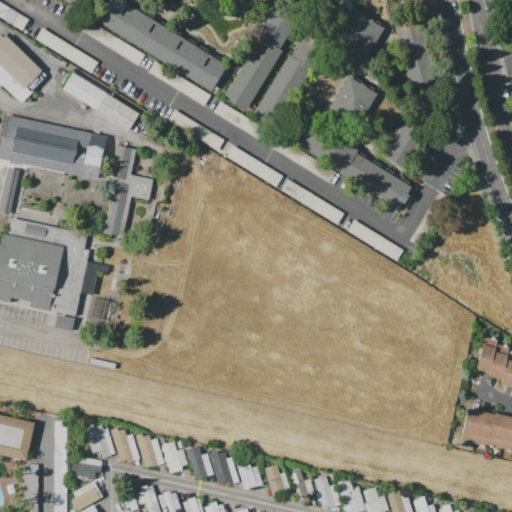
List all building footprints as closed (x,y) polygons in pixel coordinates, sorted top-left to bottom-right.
[(90,0),(84,11),(66,0),(90,0)] [(211,91),(96,20),(108,0),(121,0),(227,65),(211,91)] [(22,31),(0,17),(0,1),(29,19),(22,31)] [(245,111),(222,97),(255,44),(252,43),(274,7),(295,20),(279,47),(283,50),(245,111)] [(356,10),(384,27),(363,62),(334,45),(356,10)] [(419,18),(433,81),(409,86),(395,24),(419,18)] [(138,66),(83,32),(89,21),(145,55),(138,66)] [(97,62),(90,73),(35,39),(42,28),(97,62)] [(48,76),(21,104),(2,85),(1,87),(0,85),(0,34),(2,36),(5,34),(48,76)] [(256,107),(288,54),(291,56),(303,37),(320,48),(306,71),(309,73),(279,121),(256,107)] [(203,105),(148,71),(154,61),(210,94),(203,105)] [(72,72),(139,114),(129,130),(62,89),(72,72)] [(348,77),(377,94),(358,124),(330,106),(348,77)] [(212,112),(219,101),(268,130),(261,141),(212,112)] [(174,110),(229,143),(222,155),(167,121),(174,110)] [(382,157),(407,112),(430,124),(405,169),(382,157)] [(0,154),(8,115),(107,136),(98,180),(0,159),(0,154)] [(340,170),(292,140),(305,118),(354,148),(340,170)] [(119,146),(136,150),(131,174),(153,179),(149,201),(132,197),(124,237),(103,232),(114,182),(117,183),(118,179),(112,177),(119,146)] [(233,146),(282,176),(275,187),(226,157),(233,146)] [(363,157),(412,188),(402,204),(401,203),(397,209),(349,179),(363,157)] [(0,203),(8,167),(19,170),(9,215),(0,213),(0,203)] [(287,179),(343,213),(336,225),(280,191),(287,179)] [(11,218),(87,234),(84,248),(89,250),(75,317),(0,300),(0,246),(3,233),(8,234),(11,218)] [(354,220),(402,250),(395,262),(346,232),(354,220)] [(57,315),(74,318),(72,332),(54,328),(57,315)] [(475,369),(484,336),(498,340),(496,344),(509,348),(508,352),(511,352),(511,386),(499,384),(501,379),(488,376),(489,372),(475,369)] [(468,409),(493,414),(493,413),(511,416),(511,450),(490,446),(490,448),(461,441),(468,409)] [(0,415),(34,423),(25,461),(0,455),(0,415)] [(66,421),(65,511),(53,511),(54,421),(66,421)] [(101,424),(103,430),(107,428),(114,453),(110,454),(110,456),(103,458),(101,450),(92,453),(84,427),(93,424),(94,427),(101,424)] [(111,429),(117,428),(118,431),(124,429),(126,436),(132,435),(139,460),(121,465),(111,429)] [(135,436),(142,434),(143,436),(148,435),(150,440),(156,439),(163,463),(145,469),(135,436)] [(161,445),(174,442),(176,450),(183,448),(187,464),(181,466),(181,467),(175,469),(176,471),(169,473),(161,445)] [(185,450),(198,446),(201,455),(207,454),(213,474),(194,480),(185,450)] [(211,455),(224,452),(226,459),(231,457),(237,476),(231,478),(232,480),(220,484),(211,455)] [(102,460),(100,473),(95,472),(94,478),(70,474),(72,462),(78,462),(78,457),(102,460)] [(236,462),(247,458),(250,467),(257,465),(263,485),(245,491),(236,462)] [(264,467),(276,463),(279,474),(284,472),(290,492),(273,497),(264,467)] [(299,468),(303,481),(309,479),(313,491),(307,493),(310,502),(304,504),(300,491),(295,492),(289,471),(299,468)] [(313,479),(325,475),(329,486),(334,485),(340,504),(323,510),(313,479)] [(347,511),(337,482),(349,479),(353,491),(358,489),(365,510),(358,511),(347,511)] [(93,481),(102,498),(76,511),(70,500),(75,497),(73,492),(93,481)] [(138,509),(130,511),(129,507),(125,508),(122,496),(126,495),(122,484),(130,482),(138,509)] [(140,487),(146,485),(147,488),(152,486),(159,511),(147,511),(145,503),(139,505),(135,492),(141,490),(140,487)] [(368,511),(362,491),(375,487),(378,497),(384,495),(389,510),(382,511),(368,511)] [(175,492),(180,511),(169,511),(167,505),(161,507),(158,495),(170,491),(171,494),(175,492)] [(390,511),(385,495),(398,491),(400,496),(406,494),(411,511),(390,511)] [(423,496),(426,506),(433,504),(435,511),(416,511),(413,502),(418,500),(417,498),(423,496)] [(184,511),(182,502),(187,501),(186,499),(194,497),(195,499),(199,498),(203,511),(184,511)] [(205,511),(204,507),(210,506),(209,504),(215,502),(216,505),(222,504),(223,509),(225,508),(226,511),(205,511)]
